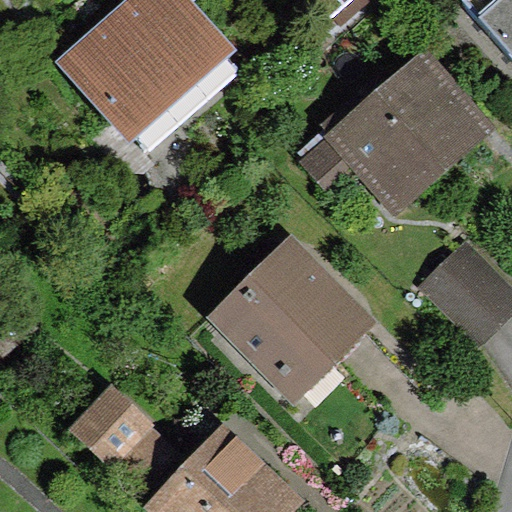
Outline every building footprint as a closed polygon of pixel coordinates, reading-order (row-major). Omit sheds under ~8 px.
[(130,137),(223,56),(173,0),(141,0),(67,66),(130,137)] [(296,0),(319,27),(350,0),(296,0)] [(511,0),(469,0),(462,7),(511,62),(511,0)] [(376,87),(329,128),(336,137),(307,163),(331,190),(361,164),(394,201),(476,129),(424,69),(388,101),(376,87)] [(292,409),(377,327),(293,239),(207,322),(292,409)] [(478,342),(511,307),(511,304),(461,253),(425,289),(478,342)] [(294,511),(303,503),(223,425),(188,462),(110,387),(67,432),(110,474),(123,461),(157,494),(140,511),(294,511)]
